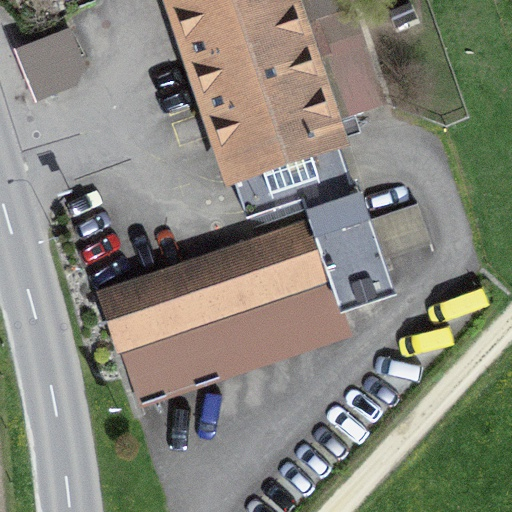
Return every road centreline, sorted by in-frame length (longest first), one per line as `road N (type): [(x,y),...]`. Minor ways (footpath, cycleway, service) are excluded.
road 1 (secondary): [(70,511),(54,401),(0,193)]
road 2 (unclassified): [(511,314),(328,511)]
